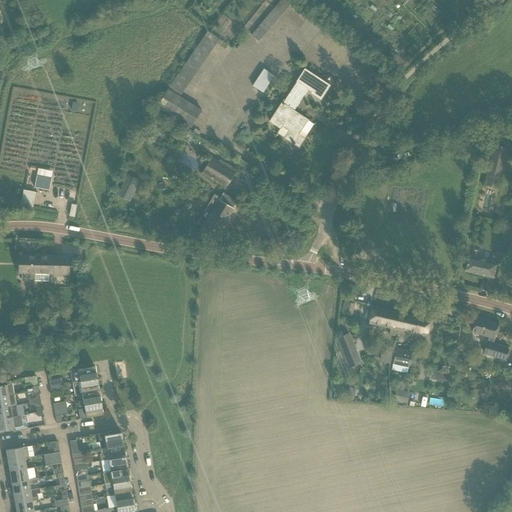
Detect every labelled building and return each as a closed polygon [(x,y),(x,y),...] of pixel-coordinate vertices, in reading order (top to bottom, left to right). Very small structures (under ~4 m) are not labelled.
[(274,9),(266,19),(273,24),(281,14),(274,9)] [(207,32),(200,42),(167,90),(167,89),(156,107),(190,128),(201,111),(179,97),(218,39),(207,32)] [(252,86),(262,93),(274,76),(263,69),(252,86)] [(292,143),(291,143),(294,145),(294,144),(298,147),(303,139),(297,135),(307,120),(293,111),(307,89),(321,98),(319,100),(320,101),(330,86),(304,69),(304,70),(283,103),(282,103),(282,104),(281,103),(269,122),(280,129),(284,122),(292,127),(284,138),(292,143)] [(493,145),(485,179),(500,183),(508,148),(493,145)] [(202,174),(225,187),(234,172),(211,158),(202,174)] [(116,195),(129,202),(140,180),(127,173),(116,195)] [(34,187),(49,190),(52,178),(37,175),(34,187)] [(23,190),(22,195),(21,205),(33,207),(35,192),(23,190)] [(202,227),(197,236),(211,245),(234,208),(233,208),(237,201),(228,196),(223,193),(220,198),(216,204),(215,207),(210,204),(198,223),(202,226),(202,227)] [(37,206),(54,207),(54,199),(38,197),(37,206)] [(49,270),(48,256),(19,255),(18,273),(22,273),(21,280),(35,281),(35,274),(44,274),(44,270),(49,270)] [(69,256),(48,256),(49,270),(44,270),(44,274),(69,274),(69,256)] [(470,257),(469,262),(467,271),(494,278),(497,263),(470,257)] [(344,302),(341,314),(351,316),(354,304),(344,302)] [(370,316),(368,323),(390,328),(389,335),(396,336),(401,312),(372,306),(370,316)] [(401,312),(396,336),(402,338),(404,331),(426,336),(430,319),(401,312)] [(484,354),(506,360),(510,348),(494,344),(500,324),(477,317),(473,332),(489,337),(484,354)] [(360,363),(353,346),(348,334),(337,338),(349,368),(360,363)] [(396,348),(391,371),(407,374),(411,352),(396,348)] [(77,376),(72,376),(73,382),(77,382),(97,378),(95,366),(78,369),(76,369),(77,376)] [(37,385),(36,377),(25,378),(26,385),(31,384),(32,386),(37,385)] [(49,380),(50,386),(63,384),(61,378),(49,380)] [(74,394),(82,393),(99,390),(97,378),(77,382),(73,382),(72,382),(74,394)] [(0,396),(14,394),(12,381),(6,382),(7,384),(0,385),(0,396)] [(63,384),(50,386),(51,392),(64,390),(63,384)] [(349,387),(347,399),(353,400),(355,388),(349,387)] [(482,388),(473,390),(474,397),(483,395),(482,388)] [(82,393),(84,405),(101,402),(99,390),(82,393)] [(394,400),(406,403),(408,393),(396,390),(394,400)] [(0,396),(0,407),(16,405),(14,394),(0,396)] [(53,404),(54,410),(67,408),(66,402),(53,404)] [(101,402),(84,405),(79,406),(80,410),(79,410),(80,418),(79,418),(79,419),(87,418),(87,417),(103,414),(101,402)] [(0,418),(18,416),(16,405),(0,407),(0,418)] [(67,408),(54,410),(57,423),(62,422),(61,415),(68,414),(67,408)] [(24,415),(19,416),(21,427),(14,428),(15,431),(29,428),(26,414),(24,415)] [(0,418),(0,430),(14,428),(21,427),(19,416),(18,416),(0,418)] [(121,432),(112,434),(112,432),(97,434),(98,435),(99,442),(101,448),(100,448),(100,449),(106,448),(123,445),(121,432)] [(76,440),(70,441),(72,454),(78,452),(76,440)] [(106,448),(107,452),(101,453),(100,454),(101,461),(108,459),(125,456),(123,445),(106,448)] [(6,451),(8,461),(25,458),(28,457),(26,446),(6,451)] [(54,453),(44,455),(46,466),(50,465),(56,464),(61,463),(59,452),(54,453)] [(108,459),(110,471),(127,468),(125,456),(108,459)] [(85,457),(73,459),(74,465),(86,463),(85,457)] [(8,461),(10,472),(27,469),(25,458),(8,461)] [(108,459),(101,461),(103,473),(110,471),(108,459)] [(86,463),(74,465),(75,471),(87,469),(86,463)] [(54,475),(58,475),(56,464),(50,465),(50,469),(53,470),(54,475)] [(27,469),(10,472),(12,482),(28,480),(35,478),(33,468),(27,469)] [(103,473),(105,484),(129,480),(127,468),(110,471),(103,473)] [(12,482),(13,493),(30,490),(29,485),(38,483),(38,478),(28,480),(12,482)] [(107,496),(115,495),(131,492),(129,480),(105,484),(107,496)] [(89,481),(77,483),(78,489),(90,487),(89,481)] [(90,487),(78,489),(79,495),(91,493),(90,487)] [(13,493),(15,504),(32,501),(38,500),(37,494),(41,492),(40,489),(30,490),(13,493)] [(115,495),(117,507),(133,504),(131,492),(115,495)] [(62,500),(54,501),(55,508),(68,505),(67,499),(67,495),(62,496),(62,500)] [(115,495),(107,496),(109,508),(117,507),(115,495)] [(15,504),(16,511),(29,511),(34,511),(32,501),(15,504)]
